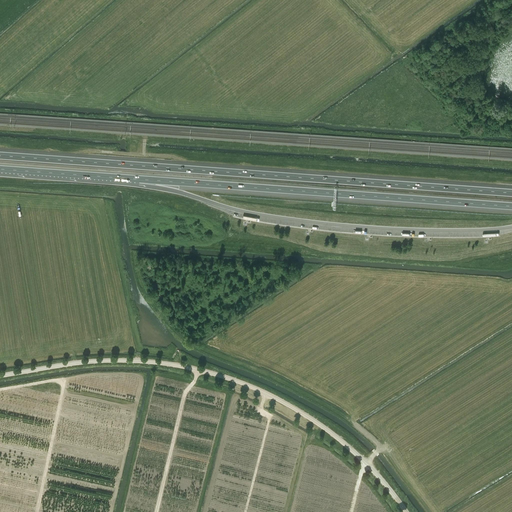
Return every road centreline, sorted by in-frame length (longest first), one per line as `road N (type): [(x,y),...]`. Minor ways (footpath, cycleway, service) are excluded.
road 1 (motorway): [(511,193),(0,155)]
road 2 (motorway): [(0,169),(511,205)]
road 3 (unclassified): [(405,511),(340,441),(229,378),(136,360),(0,375)]
